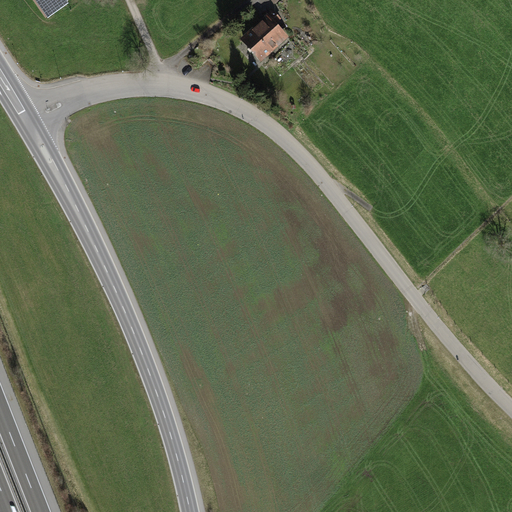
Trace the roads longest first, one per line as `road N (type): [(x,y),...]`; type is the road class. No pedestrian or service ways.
road 1 (residential): [(25,118),(130,89),(191,92),(242,110),(289,143),(511,410)]
road 2 (secondary): [(25,118),(141,351),(190,511)]
road 3 (track): [(255,0),(156,71)]
